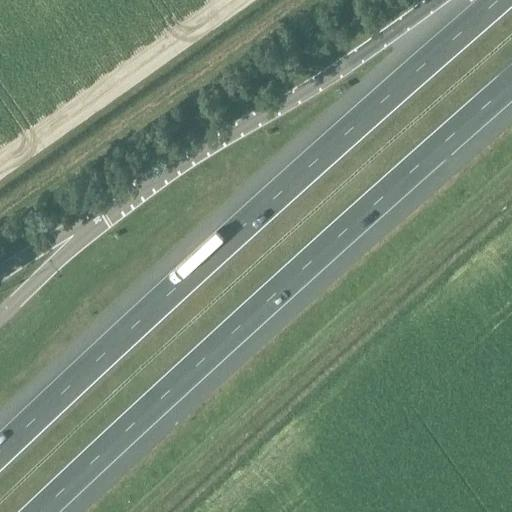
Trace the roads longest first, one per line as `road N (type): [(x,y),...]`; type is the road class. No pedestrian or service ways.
road 1 (motorway): [(500,0),(306,167),(0,452)]
road 2 (motorway): [(40,511),(511,84)]
road 3 (motorway): [(439,0),(270,112)]
